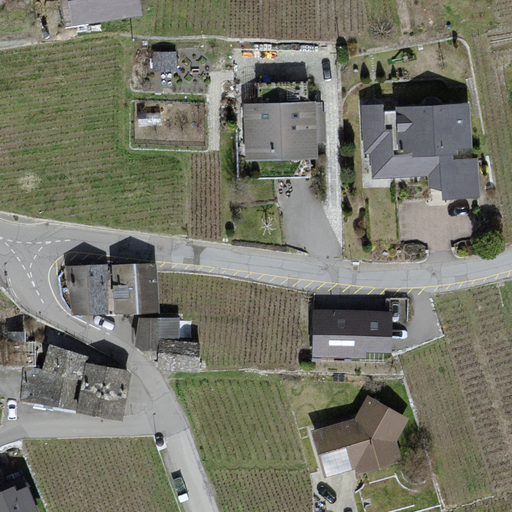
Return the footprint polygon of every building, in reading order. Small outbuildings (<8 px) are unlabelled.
[(66,0),(71,28),(138,18),(135,0),(66,0)] [(314,106),(242,106),(242,162),(315,162),(314,106)] [(470,107),(361,110),(363,191),(441,189),(442,201),(477,200),(476,164),(454,164),(454,157),(471,156),(470,107)] [(156,262),(112,264),(115,313),(137,312),(158,311),(156,262)] [(106,263),(67,266),(71,314),(110,311),(106,263)] [(385,309),(307,309),(307,360),(360,360),(360,353),(385,353),(385,309)] [(160,340),(180,342),(179,318),(140,317),(136,343),(144,349),(160,349),(160,340)] [(180,342),(160,340),(160,349),(158,366),(196,370),(199,343),(180,342)] [(88,359),(47,346),(40,371),(23,372),(22,405),(70,414),(86,366),(88,359)] [(129,373),(86,366),(70,414),(121,421),(129,373)] [(409,421),(366,398),(354,420),(312,432),(321,479),(352,471),(362,476),(400,464),(395,445),(409,421)] [(0,490),(0,511),(39,511),(28,485),(17,489),(15,484),(0,490)]
